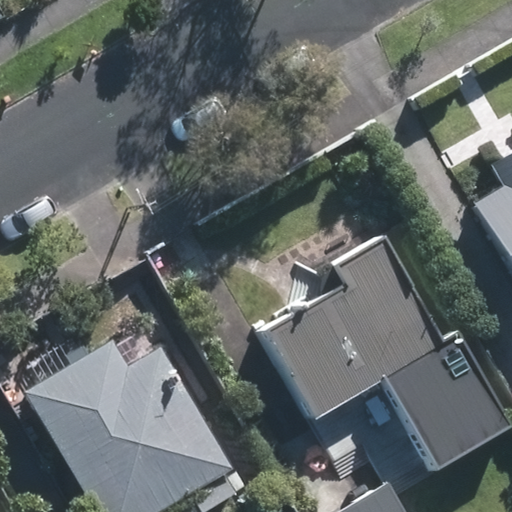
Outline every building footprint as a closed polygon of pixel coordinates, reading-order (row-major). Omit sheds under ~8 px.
[(459,191),(420,215),(482,311),(511,291),(511,152),(505,157),(493,138),(445,168),(459,191)] [(217,327),(206,333),(261,433),(362,378),(384,417),(444,385),(392,290),(329,324),(305,280),(217,327)] [(65,349),(0,384),(0,418),(52,511),(138,511),(196,480),(124,351),(80,375),(65,349)] [(511,399),(483,418),(511,462),(511,399)] [(401,511),(381,476),(319,511),(401,511)]
